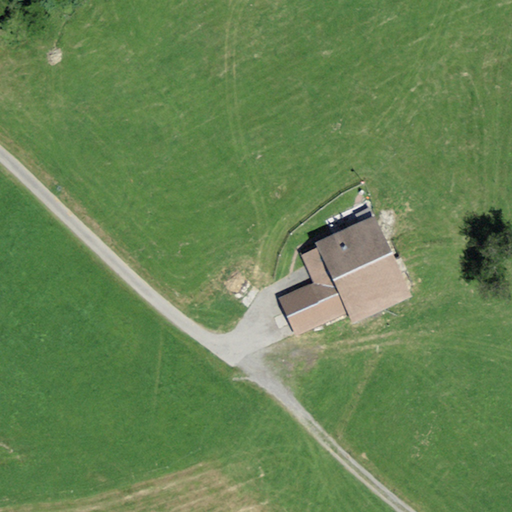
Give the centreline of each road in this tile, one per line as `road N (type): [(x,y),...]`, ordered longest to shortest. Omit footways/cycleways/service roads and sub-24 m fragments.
road 1 (unclassified): [(235,359),(173,315),(0,154)]
road 2 (track): [(235,359),(408,511)]
